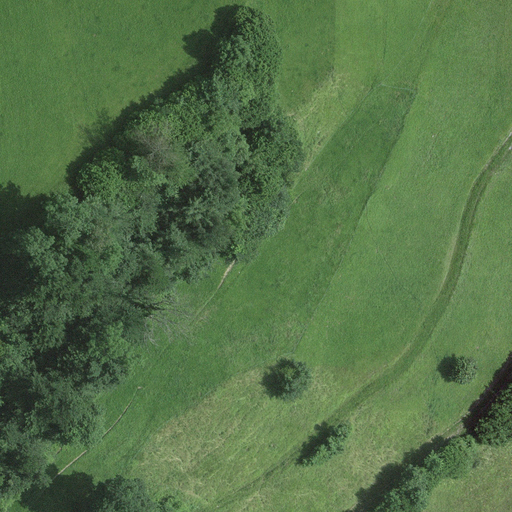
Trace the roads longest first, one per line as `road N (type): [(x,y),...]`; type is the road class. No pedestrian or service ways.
road 1 (track): [(511,141),(476,188),(463,242),(401,368),(203,511)]
road 2 (track): [(511,371),(487,409),(357,511)]
